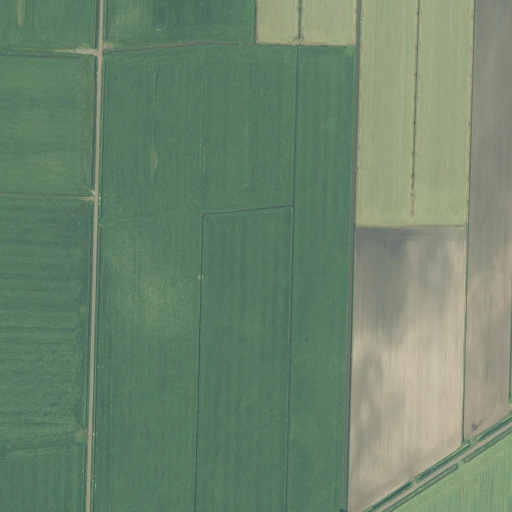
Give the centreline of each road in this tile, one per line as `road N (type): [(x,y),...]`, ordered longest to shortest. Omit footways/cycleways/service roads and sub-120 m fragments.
road 1 (unclassified): [(88,511),(101,0)]
road 2 (unclassified): [(378,511),(511,423)]
